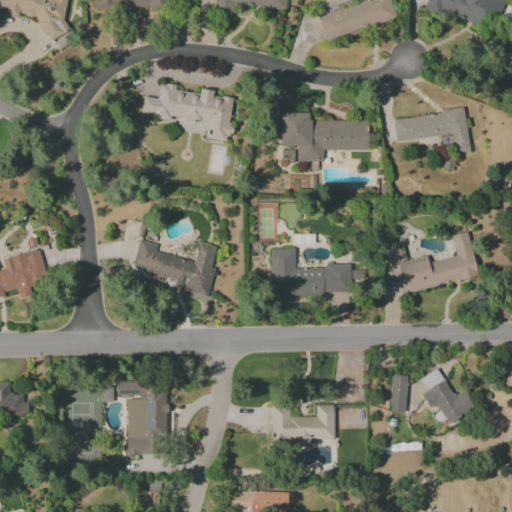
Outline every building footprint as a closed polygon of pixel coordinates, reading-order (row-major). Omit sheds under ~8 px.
[(0,0),(0,9),(2,10),(6,16),(17,17),(17,14),(36,17),(35,22),(49,42),(68,29),(62,21),(65,0),(0,0)] [(94,0),(94,10),(167,6),(167,0),(94,0)] [(214,0),(213,15),(230,17),(231,4),(285,10),(285,0),(214,0)] [(317,17),(324,40),(394,19),(387,0),(370,0),(371,0),(317,17)] [(426,0),(422,8),(440,17),(443,11),(478,28),(483,17),(494,23),(504,0),(426,0)] [(206,121),(205,139),(228,141),(231,98),(212,96),(212,90),(199,89),(198,93),(174,91),(175,85),(158,84),(157,98),(142,97),(141,112),(151,113),(151,119),(171,121),(171,118),(206,121)] [(395,141),(451,135),(452,153),(468,152),(463,110),(392,118),(395,141)] [(280,146),(296,146),(296,162),(322,162),(322,150),(365,150),(365,121),(308,121),(308,113),(280,113),(280,146)] [(384,251),(390,278),(396,276),(400,293),(476,277),(467,232),(451,235),(455,257),(427,263),(426,256),(405,260),(402,247),(384,251)] [(215,247),(198,243),(193,262),(154,252),(156,244),(138,240),(131,267),(175,278),(173,288),(206,296),(213,268),(210,268),(215,247)] [(437,259),(454,256),(451,240),(445,241),(446,251),(435,253),(437,259)] [(38,249),(1,259),(3,269),(0,269),(0,296),(4,296),(3,292),(16,289),(18,299),(39,294),(35,281),(45,278),(38,249)] [(269,249),(270,295),(347,294),(346,266),(294,267),(293,249),(269,249)] [(418,379),(425,392),(421,395),(429,409),(435,405),(446,424),(473,408),(462,390),(451,396),(436,369),(418,379)] [(404,412),(405,375),(390,375),(389,412),(404,412)] [(0,417),(28,416),(26,402),(22,402),(21,394),(9,394),(8,381),(0,381),(0,417)] [(125,455),(155,455),(155,442),(165,442),(164,381),(115,382),(116,397),(124,397),(125,455)] [(333,439),(333,405),(315,405),(315,417),(288,417),(288,405),(271,405),(271,444),(309,444),(309,439),(333,439)] [(421,511),(484,511),(483,490),(444,493),(443,473),(419,474),(421,511)] [(286,492),(226,490),(225,510),(237,510),(237,511),(262,511),(286,511),(286,492)]
